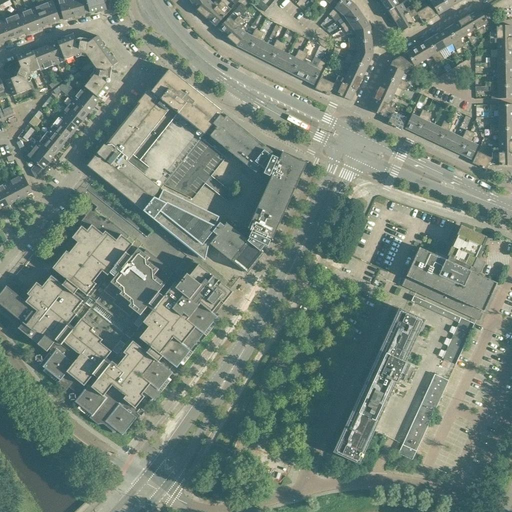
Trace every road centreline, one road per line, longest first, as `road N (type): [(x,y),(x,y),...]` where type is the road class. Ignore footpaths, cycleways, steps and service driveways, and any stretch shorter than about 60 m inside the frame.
road 1 (residential): [(0,64),(95,20),(110,25),(132,58),(137,74),(75,150),(74,175),(51,205)]
road 2 (unclassified): [(455,492),(346,480),(223,510),(162,492)]
road 3 (unclassified): [(142,481),(49,408),(0,345)]
road 4 (secondary): [(508,208),(348,130)]
road 5 (secondary): [(245,346),(142,481)]
road 6 (secondary): [(162,492),(245,346)]
road 7 (secondary): [(355,151),(508,208)]
road 8 (tertiary): [(150,0),(192,51),(240,84)]
road 9 (secondary): [(342,144),(297,255)]
